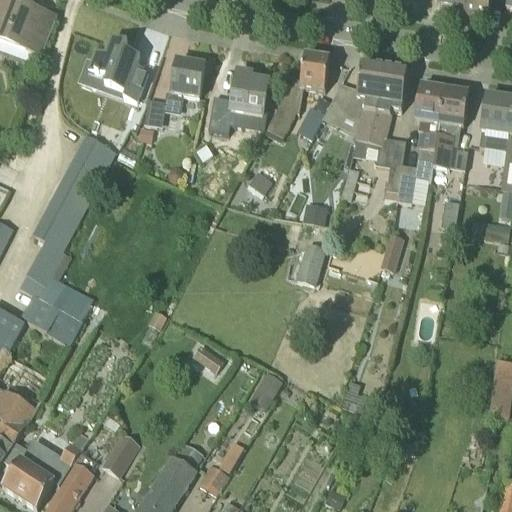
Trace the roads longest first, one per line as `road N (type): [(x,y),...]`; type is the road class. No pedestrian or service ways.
road 1 (tertiary): [(511,60),(162,0)]
road 2 (unknown): [(70,0),(50,76),(34,200),(5,308)]
